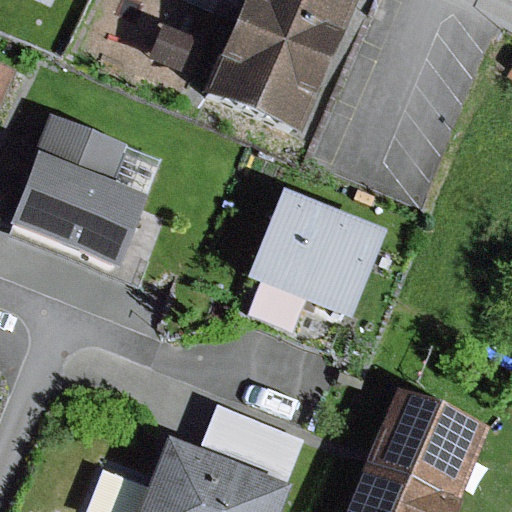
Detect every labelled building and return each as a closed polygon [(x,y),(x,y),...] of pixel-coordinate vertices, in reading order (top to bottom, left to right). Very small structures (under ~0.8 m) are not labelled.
[(302,135),(358,0),(240,0),(204,95),(302,135)] [(173,6),(154,49),(205,71),(224,29),(173,6)] [(0,111),(16,76),(0,69),(0,111)] [(127,147),(51,116),(8,225),(119,268),(149,198),(114,183),(127,147)] [(387,233),(282,191),(246,279),(352,323),(387,233)] [(458,511),(490,430),(396,389),(345,511),(458,511)] [(200,452),(167,439),(138,511),(283,511),(293,488),(286,486),(304,442),(216,407),(200,452)]
